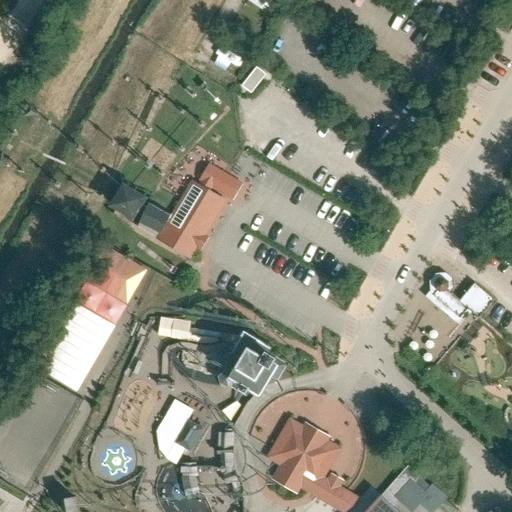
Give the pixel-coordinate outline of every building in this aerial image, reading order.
[(173,167),(156,197),(152,194),(129,179),(113,203),(110,208),(137,226),(175,250),(211,190),(173,167)] [(82,304),(115,324),(147,271),(114,251),(82,304)] [(482,314),(493,300),(474,285),(462,300),(449,290),(451,285),(452,275),(447,271),(435,272),(430,281),(432,291),(428,296),(461,322),(469,311),(478,319),(482,314)] [(44,370),(80,389),(115,324),(82,304),(44,370)] [(167,315),(165,332),(238,340),(240,324),(167,315)] [(155,447),(183,462),(191,448),(198,452),(211,427),(195,418),(200,409),(181,398),(155,447)] [(293,418),(281,411),(260,446),(274,454),(263,473),(277,481),(291,489),(296,481),(316,493),(342,509),(353,490),(328,475),(317,469),(333,441),(321,434),(325,426),(311,418),(298,410),(293,418)] [(201,494),(199,467),(187,468),(189,495),(201,494)] [(74,497),(64,499),(65,508),(65,511),(76,511),(76,507),(74,497)] [(394,511),(385,503),(377,511),(394,511)]
